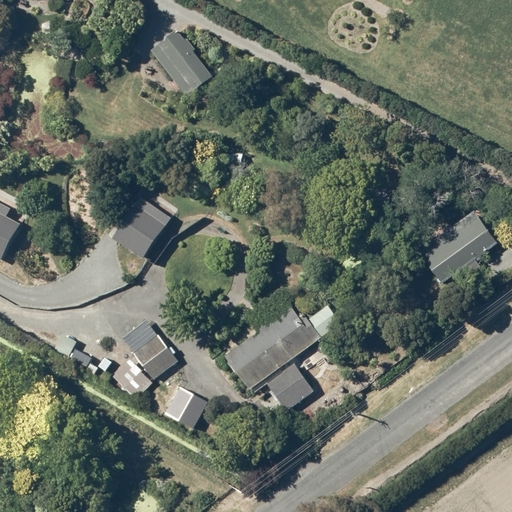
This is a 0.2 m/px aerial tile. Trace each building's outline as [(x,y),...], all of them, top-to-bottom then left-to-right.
[(217,77),(183,30),(156,49),(190,97),(217,77)] [(502,242),(476,208),(419,250),(445,285),(502,242)] [(317,390),(295,359),(349,318),(330,293),(306,311),(299,302),(230,355),(256,389),(269,379),(290,409),(317,390)] [(151,320),(126,339),(140,358),(118,374),(135,396),(182,361),(151,320)] [(196,426),(212,399),(188,386),(173,412),(196,426)]
